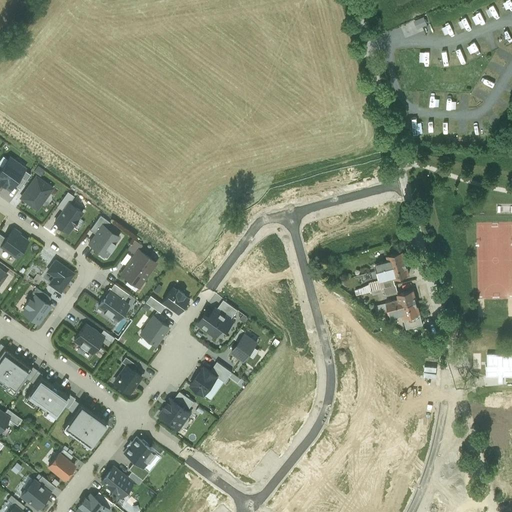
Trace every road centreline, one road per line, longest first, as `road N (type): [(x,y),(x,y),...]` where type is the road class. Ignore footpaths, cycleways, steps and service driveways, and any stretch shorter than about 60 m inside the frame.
road 1 (residential): [(250,504),(312,432),(329,387),(286,215)]
road 2 (residential): [(34,347),(82,281),(84,266),(0,204)]
road 3 (residential): [(403,185),(453,373)]
road 4 (residential): [(354,0),(403,185)]
road 5 (residential): [(130,417),(178,353),(183,327),(205,295)]
road 6 (residential): [(418,511),(444,442),(453,373)]
road 7 (residential): [(453,373),(490,511)]
road 8 (residential): [(286,215),(403,185)]
road 9 (residential): [(130,417),(55,511)]
